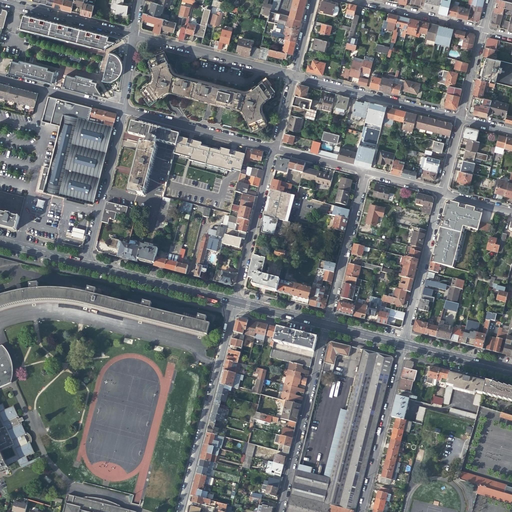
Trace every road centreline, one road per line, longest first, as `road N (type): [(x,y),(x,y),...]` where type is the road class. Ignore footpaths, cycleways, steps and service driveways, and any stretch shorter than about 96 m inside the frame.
road 1 (residential): [(179,511),(232,300)]
road 2 (residential): [(280,511),(326,324)]
road 3 (residential): [(403,343),(360,511)]
road 4 (residential): [(460,116),(292,73)]
road 5 (residential): [(292,73),(133,33)]
road 6 (residential): [(85,262),(122,109)]
road 7 (residential): [(232,300),(272,148)]
road 8 (residential): [(326,324),(363,172)]
road 9 (residential): [(403,343),(441,192)]
road 10 (residential): [(122,109),(272,148)]
road 11 (residential): [(85,262),(232,300)]
road 12 (residential): [(133,33),(1,0)]
road 13 (residential): [(0,77),(122,109)]
road 14 (residential): [(482,28),(365,0)]
